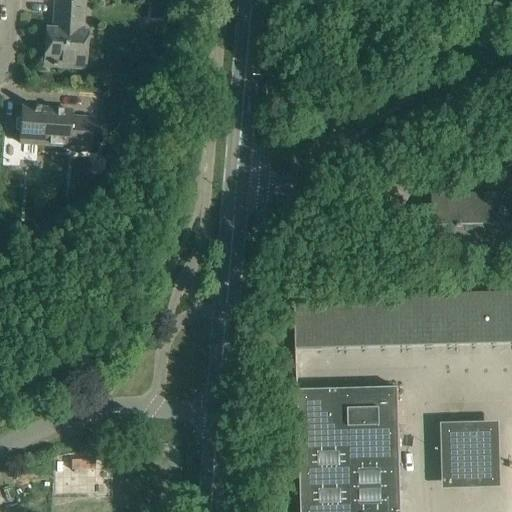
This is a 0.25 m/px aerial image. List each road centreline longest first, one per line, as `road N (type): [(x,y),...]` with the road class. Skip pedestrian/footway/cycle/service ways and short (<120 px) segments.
road 1 (unclassified): [(511,76),(478,85),(287,185),(235,189)]
road 2 (tertiary): [(216,417),(235,189)]
road 3 (unclassified): [(0,449),(108,407),(216,417)]
road 4 (tertiary): [(235,189),(252,0)]
